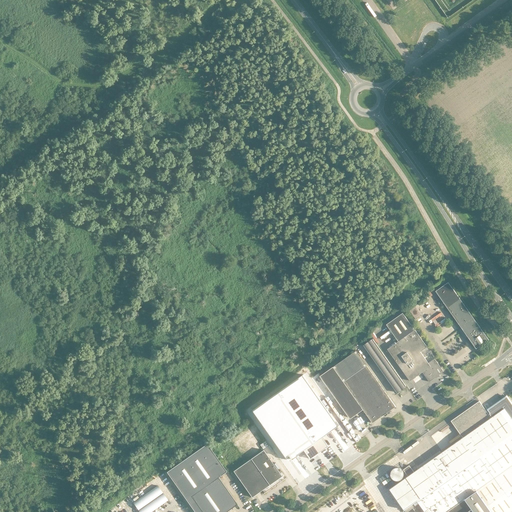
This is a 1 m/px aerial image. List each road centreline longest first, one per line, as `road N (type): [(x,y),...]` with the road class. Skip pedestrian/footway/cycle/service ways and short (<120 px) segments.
road 1 (unclassified): [(287,511),(495,364)]
road 2 (secondary): [(372,114),(511,318)]
road 3 (secondary): [(511,297),(380,109)]
